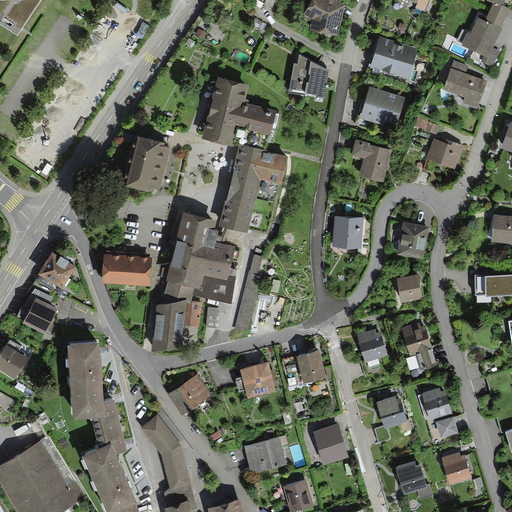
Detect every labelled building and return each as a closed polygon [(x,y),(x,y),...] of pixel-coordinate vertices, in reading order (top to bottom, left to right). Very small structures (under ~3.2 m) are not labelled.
[(0,0),(0,18),(17,29),(36,0),(0,0)] [(341,7),(327,0),(314,0),(306,16),(314,21),(313,31),(336,36),(341,7)] [(501,0),(492,0),(494,1),(485,18),(474,13),(460,41),(481,51),(478,58),(492,65),(500,50),(491,45),(510,7),(500,2),(501,0)] [(417,48),(382,35),(370,66),(405,80),(417,48)] [(324,65),(294,58),(287,90),(317,96),(324,65)] [(487,81),(451,68),(441,96),(477,109),(487,81)] [(157,309),(151,346),(177,344),(178,325),(218,328),(217,300),(230,304),(234,267),(226,264),(231,240),(223,236),(226,224),(266,232),(286,153),(263,146),(274,105),(243,97),(247,78),(214,70),(198,131),(233,142),(216,212),(179,203),(160,271),(166,274),(159,295),(157,309)] [(392,125),(402,94),(368,84),(359,115),(392,125)] [(511,121),(508,120),(499,143),(511,148),(511,121)] [(433,131),(422,156),(449,168),(460,144),(433,131)] [(162,140),(136,135),(127,182),(159,188),(168,146),(161,145),(162,140)] [(381,181),(390,148),(363,141),(354,174),(381,181)] [(511,212),(490,210),(487,234),(511,236),(511,212)] [(360,247),(361,217),(336,216),(334,246),(360,247)] [(427,224),(402,217),(393,249),(418,256),(427,224)] [(77,265),(53,250),(38,274),(62,289),(77,265)] [(150,281),(152,254),(105,252),(103,278),(150,281)] [(419,269),(395,271),(398,298),(421,295),(419,269)] [(511,271),(474,270),(473,293),(511,294),(511,271)] [(53,297),(34,287),(19,314),(45,328),(56,308),(49,304),(53,297)] [(422,318),(401,324),(412,365),(433,360),(422,318)] [(379,323),(356,329),(363,359),(387,353),(379,323)] [(27,355),(10,344),(0,358),(0,363),(15,373),(27,355)] [(73,420),(92,419),(105,418),(104,405),(104,401),(101,357),(100,347),(100,344),(68,346),(73,420)] [(316,345),(292,350),(300,385),(324,379),(316,345)] [(266,356),(237,362),(245,394),(274,387),(266,356)] [(198,375),(169,394),(183,415),(212,395),(198,375)] [(456,430),(443,384),(418,391),(431,437),(456,430)] [(397,388),(374,394),(382,424),(404,419),(397,388)] [(114,402),(104,405),(105,418),(92,419),(100,449),(110,444),(115,454),(118,454),(128,451),(114,402)] [(141,428),(162,456),(171,488),(162,491),(167,511),(190,511),(190,510),(198,508),(181,445),(159,415),(141,428)] [(335,418),(312,424),(322,462),(345,455),(335,418)] [(511,423),(502,426),(510,451),(511,450),(511,423)] [(277,436),(244,442),(250,471),(283,464),(277,436)] [(43,438),(0,462),(0,476),(20,511),(57,511),(79,500),(43,438)] [(82,457),(107,511),(117,511),(136,504),(137,503),(130,488),(115,454),(110,444),(100,449),(82,457)] [(461,445),(439,452),(448,484),(471,477),(461,445)] [(419,452),(393,459),(403,494),(428,487),(419,452)] [(302,476),(280,482),(287,508),(310,502),(302,476)] [(244,511),(241,499),(208,509),(208,511),(244,511)]
